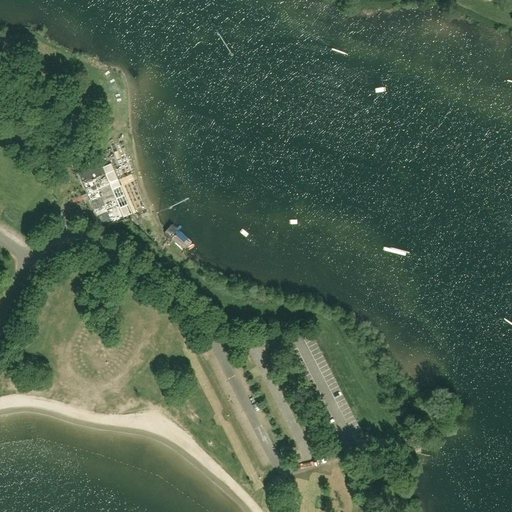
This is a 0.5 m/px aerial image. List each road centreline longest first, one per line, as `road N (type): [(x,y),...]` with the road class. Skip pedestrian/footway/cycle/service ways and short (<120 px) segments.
road 1 (unclassified): [(218,347),(183,303),(94,240),(65,233),(29,256)]
road 2 (unclassified): [(351,442),(303,470),(278,468),(218,347)]
road 3 (unclassified): [(218,347),(298,342),(351,442)]
